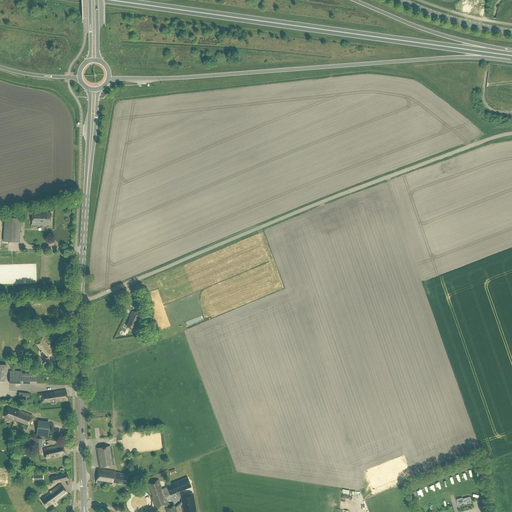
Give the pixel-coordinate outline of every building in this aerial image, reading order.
[(47,211),(32,210),(31,225),(45,226),(46,224),(50,225),(51,213),(47,213),(47,211)] [(21,218),(4,217),(3,241),(20,242),(21,218)] [(143,304),(139,291),(133,293),(137,306),(143,304)] [(129,307),(126,298),(119,300),(123,309),(129,307)] [(140,315),(131,310),(129,316),(130,317),(126,326),(133,330),(140,315)] [(48,346),(41,339),(35,345),(41,352),(40,353),(46,359),(54,352),(48,345),(48,346)] [(23,354),(11,351),(9,357),(21,360),(23,354)] [(43,360),(38,356),(34,362),(39,366),(43,360)] [(22,371),(10,371),(9,383),(36,384),(37,373),(21,373),(22,371)] [(67,401),(66,390),(55,392),(53,392),(38,394),(38,398),(42,397),(42,403),(55,401),(55,402),(67,401)] [(17,411),(8,407),(4,417),(16,422),(15,423),(27,428),(32,416),(17,410),(17,411)] [(49,425),(37,424),(36,436),(48,437),(49,425)] [(65,455),(62,445),(43,449),(45,459),(55,456),(55,457),(65,455)] [(113,465),(110,446),(96,448),(99,468),(113,465)] [(115,472),(98,469),(96,483),(108,485),(108,484),(113,485),(113,483),(126,485),(127,475),(120,474),(121,473),(115,473),(115,472)] [(68,480),(67,473),(49,478),(51,484),(68,480)] [(195,511),(193,495),(181,497),(178,493),(191,489),(187,479),(166,487),(166,488),(161,490),(158,481),(148,484),(153,497),(151,497),(156,510),(164,506),(166,511),(175,511),(175,510),(182,505),(183,511),(195,511)] [(68,494),(60,484),(50,492),(50,493),(41,501),(47,508),(57,500),(58,502),(68,494)]
